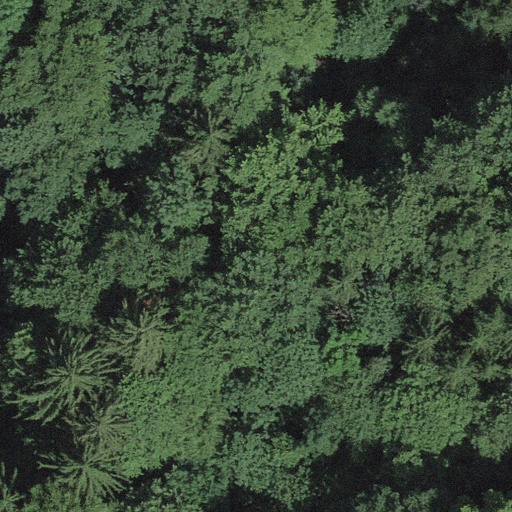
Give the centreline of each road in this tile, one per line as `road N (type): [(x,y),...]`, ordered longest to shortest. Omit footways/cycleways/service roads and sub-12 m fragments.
road 1 (track): [(0,370),(68,297),(246,0)]
road 2 (track): [(511,269),(398,333),(144,511)]
